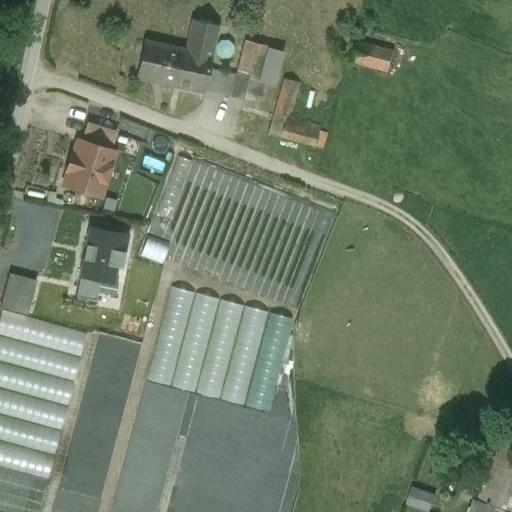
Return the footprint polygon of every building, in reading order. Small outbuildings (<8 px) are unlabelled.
[(181,20),(151,14),(147,35),(166,40),(167,35),(177,37),(181,20)] [(192,22),(181,20),(177,37),(177,38),(189,40),(193,23),(192,23),(192,22)] [(210,26),(193,23),(189,40),(186,52),(204,56),(210,26)] [(267,47),(240,39),(237,51),(242,52),(231,97),(254,102),(267,47)] [(357,41),(352,61),(383,69),(388,50),(357,41)] [(186,52),(145,43),(137,77),(202,91),(210,57),(204,56),(186,52)] [(286,117),(294,81),(280,78),(271,114),(286,117)] [(282,138),(314,147),(319,128),(287,120),(282,138)] [(113,152),(78,141),(74,155),(71,154),(71,156),(67,169),(66,170),(68,171),(64,185),(95,194),(99,181),(105,182),(110,166),(109,166),(113,152)] [(170,177),(188,178),(189,158),(171,157),(170,177)] [(126,236),(90,228),(76,296),(95,300),(99,278),(97,278),(98,276),(111,278),(110,280),(110,281),(112,282),(115,265),(120,266),(126,236)] [(0,511),(41,511),(83,331),(27,319),(36,279),(8,272),(0,305),(0,362),(4,363),(0,382),(0,511)] [(267,411),(290,316),(167,287),(144,381),(267,411)] [(511,430),(507,428),(502,442),(511,445),(511,430)] [(502,442),(494,439),(477,484),(482,486),(477,501),(506,511),(511,511),(511,445),(502,442)] [(434,496),(412,488),(406,503),(429,511),(434,496)] [(506,511),(477,501),(473,500),(472,505),(471,505),(471,507),(473,508),(471,511),(506,511)]
